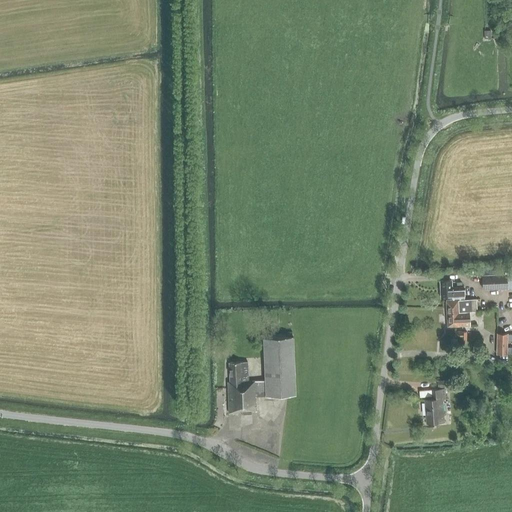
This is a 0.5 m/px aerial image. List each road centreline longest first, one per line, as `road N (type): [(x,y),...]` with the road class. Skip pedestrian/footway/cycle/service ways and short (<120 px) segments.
road 1 (unclassified): [(369,480),(419,155),(437,126),(511,109)]
road 2 (unclassified): [(369,480),(266,472),(177,434),(0,414)]
